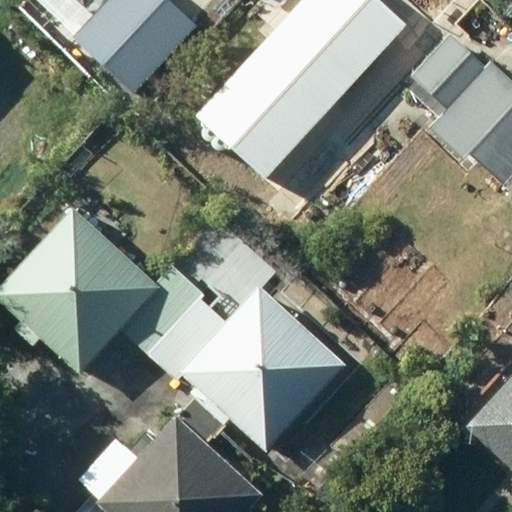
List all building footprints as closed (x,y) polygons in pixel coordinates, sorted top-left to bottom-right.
[(82,0),(63,0),(73,9),(82,0)] [(189,28),(159,0),(105,0),(69,40),(127,94),(189,28)] [(293,5),(194,110),(283,194),(359,113),(371,125),(399,94),(386,82),(407,60),(343,0),(324,0),(307,18),(293,5)] [(440,32),(405,75),(481,138),(511,99),(511,82),(490,64),(486,70),(440,32)] [(0,309),(11,320),(4,329),(24,347),(32,338),(72,375),(115,329),(143,355),(196,297),(199,293),(167,264),(150,283),(65,204),(0,273),(0,309)] [(194,391),(184,402),(213,430),(226,416),(263,451),(340,368),(252,287),(221,320),(196,297),(143,355),(170,381),(176,375),(194,391)] [(511,366),(459,425),(511,472),(511,366)] [(240,511),(256,496),(200,444),(213,430),(184,402),(170,417),(167,415),(123,463),(106,447),(69,488),(94,511),(240,511)]
